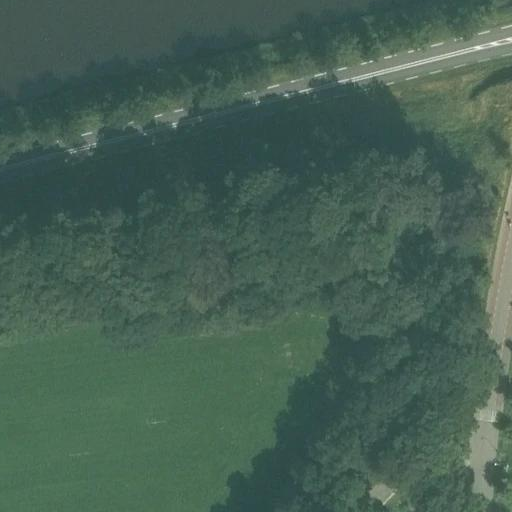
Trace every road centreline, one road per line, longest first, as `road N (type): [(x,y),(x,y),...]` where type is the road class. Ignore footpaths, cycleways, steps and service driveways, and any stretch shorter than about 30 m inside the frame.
road 1 (primary): [(0,168),(456,53)]
road 2 (secondary): [(480,457),(511,261)]
road 3 (unclassified): [(362,511),(413,463),(480,457)]
